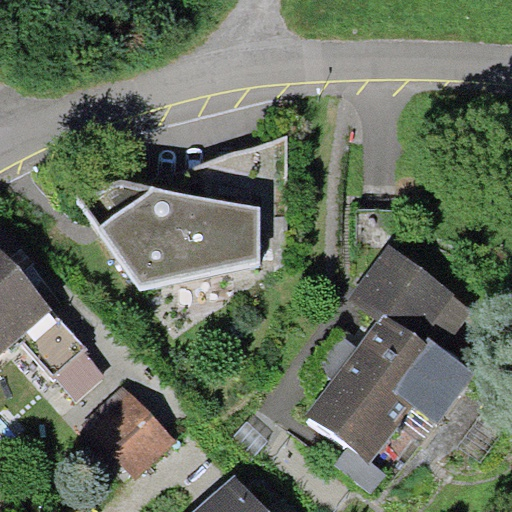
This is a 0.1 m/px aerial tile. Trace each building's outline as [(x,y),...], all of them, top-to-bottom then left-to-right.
[(265,147),(79,202),(142,291),(258,263),(265,147)] [(356,272),(371,273),(346,307),(372,327),(357,347),(340,335),(314,370),(330,382),(302,419),(345,451),(333,467),(373,497),(426,426),(438,435),(481,379),(447,354),(476,314),(403,260),(405,216),(359,214),(356,272)] [(0,259),(0,354),(20,337),(54,376),(82,352),(0,259)] [(126,394),(88,428),(134,480),(173,445),(126,394)] [(249,425),(233,440),(252,459),(267,443),(249,425)] [(260,511),(235,482),(200,511),(260,511)]
